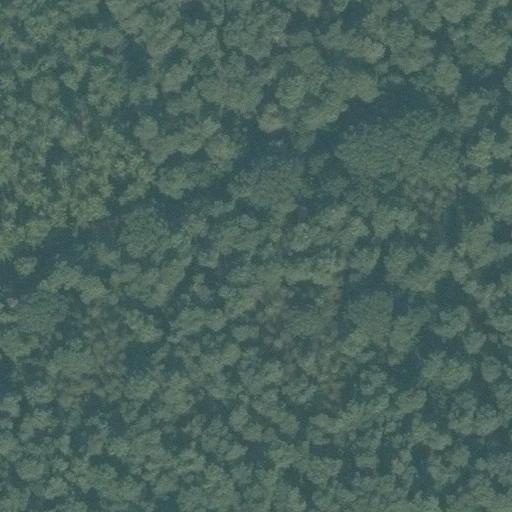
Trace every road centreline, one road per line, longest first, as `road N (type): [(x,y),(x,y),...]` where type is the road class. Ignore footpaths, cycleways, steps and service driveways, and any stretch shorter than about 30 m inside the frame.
road 1 (track): [(511,75),(149,213)]
road 2 (track): [(149,213),(0,270)]
